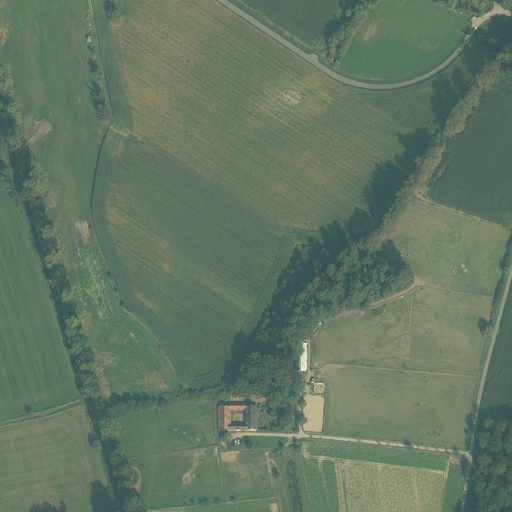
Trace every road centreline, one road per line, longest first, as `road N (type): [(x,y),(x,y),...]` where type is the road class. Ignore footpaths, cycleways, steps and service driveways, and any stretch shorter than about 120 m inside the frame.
road 1 (unclassified): [(220,0),(343,80),(380,87),(431,74),(484,17),(511,14)]
road 2 (unclassified): [(511,269),(481,384),(462,511)]
